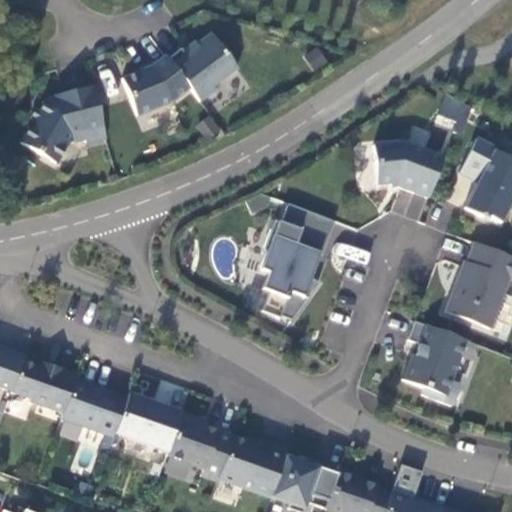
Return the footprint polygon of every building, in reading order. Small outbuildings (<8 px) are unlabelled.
[(180,49),(166,59),(189,88),(199,102),(214,90),(212,87),(236,69),(210,34),(196,45),(195,44),(183,53),(180,49)] [(313,70),(327,62),(318,46),(304,55),(313,70)] [(166,59),(164,57),(150,67),(121,79),(135,116),(170,102),(189,88),(166,59)] [(105,138),(92,87),(52,97),(52,98),(45,100),(19,143),(55,164),(67,144),(84,139),(85,143),(105,138)] [(469,108),(462,104),(452,133),(459,135),(469,108)] [(206,141),(221,131),(209,115),(195,125),(206,141)] [(495,149),(476,139),(462,165),(480,174),(463,209),(481,218),(482,215),(500,223),(511,199),(511,161),(493,152),(495,149)] [(403,143),(372,146),(375,186),(396,184),(396,188),(427,199),(443,158),(403,143)] [(458,176),(449,201),(461,206),(471,180),(458,176)] [(333,222),(287,205),(280,223),(273,221),(262,251),(266,252),(259,270),(267,274),(260,290),(267,293),(260,312),(278,319),(279,317),(289,321),(288,322),(289,323),(317,284),(309,281),(315,264),(308,261),(312,252),(321,256),(333,222)] [(511,258),(472,243),(465,263),(463,262),(453,286),(456,287),(452,297),(450,296),(443,312),(489,330),(508,280),(511,281),(511,258)] [(465,342),(414,322),(406,341),(417,345),(413,356),(411,356),(401,381),(423,389),(421,395),(451,407),(459,385),(449,382),(465,342)] [(0,388),(10,392),(21,362),(22,357),(0,348),(0,388)] [(39,369),(21,362),(10,392),(10,393),(30,400),(28,403),(61,414),(73,381),(75,376),(41,364),(39,369)] [(126,399),(73,381),(61,414),(60,419),(113,438),(114,434),(126,399)] [(126,399),(114,434),(167,453),(180,414),(128,395),(126,399)] [(194,418),(180,414),(167,453),(165,456),(202,469),(200,476),(215,482),(216,480),(231,437),(198,425),(194,418)] [(231,437),(216,480),(269,498),(284,456),(286,451),(268,445),(267,448),(251,442),(250,444),(231,437)] [(304,463),(284,456),(269,498),(288,505),(286,509),(294,511),(302,511),(305,503),(324,510),(338,470),(305,459),(304,463)] [(352,475),(339,470),(338,470),(324,510),(324,511),(327,511),(383,511),(389,495),(389,494),(375,489),(376,487),(351,478),(352,475)] [(442,511),(444,508),(411,497),(405,500),(389,495),(383,511),(442,511)]
